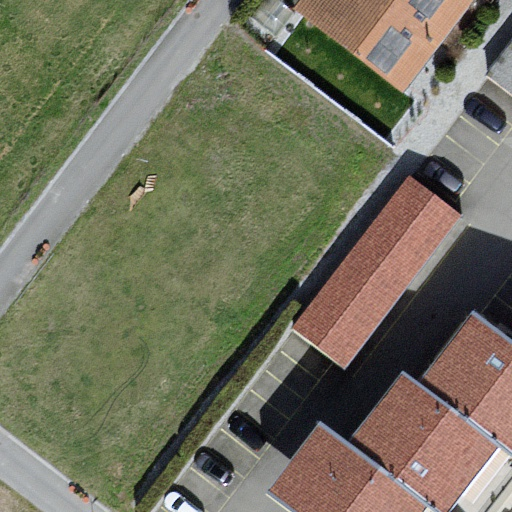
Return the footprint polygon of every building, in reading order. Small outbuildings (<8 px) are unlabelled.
[(405,90),(471,0),(299,0),(293,8),(405,90)] [(456,217),(409,182),(299,329),(346,364),(456,217)] [(511,347),(475,320),(422,392),(511,459),(511,347)] [(407,380),(353,451),(433,511),(511,511),(511,459),(422,392),(407,380)] [(325,431),(278,493),(285,499),(301,511),(433,511),(353,451),(333,437),(325,431)]
